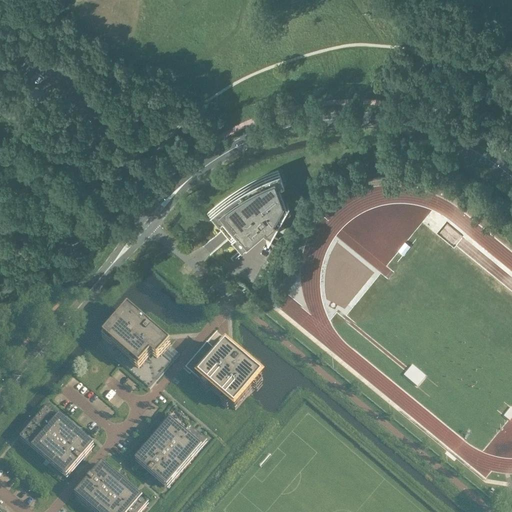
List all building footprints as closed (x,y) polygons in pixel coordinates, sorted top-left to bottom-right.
[(230,241),(238,250),(265,228),(271,231),(266,240),(288,203),(287,202),(285,205),(278,185),(283,183),(278,171),(269,174),(254,181),(240,189),(226,198),(214,208),(207,214),(222,232),(230,241)] [(222,232),(202,248),(207,253),(210,257),(230,241),(222,232)] [(282,284),(288,288),(288,289),(299,277),(298,276),(292,272),(282,284)] [(149,388),(179,353),(156,333),(158,331),(144,319),(142,321),(128,309),(98,344),(149,388)] [(206,341),(185,366),(188,369),(190,371),(191,371),(198,378),(203,382),(209,387),(210,388),(223,399),(230,405),(235,409),(237,406),(246,396),(248,393),(253,388),(259,381),(262,377),(253,370),(250,367),(249,366),(248,366),(245,363),(243,361),(229,349),(218,340),(218,339),(212,346),(207,341),(206,341)] [(69,475),(91,449),(85,444),(88,441),(58,416),(56,418),(45,409),(22,435),(28,440),(26,443),(60,473),(63,470),(69,475)] [(172,482),(202,447),(199,445),(204,439),(177,417),(168,428),(165,425),(140,455),(136,460),(138,463),(164,485),(169,480),(172,482)] [(450,456),(453,459),(456,462),(459,458),(453,452),(450,456)] [(140,511),(146,506),(136,498),(138,495),(108,468),(102,463),(77,492),(83,497),(80,500),(94,511),(140,511)]
